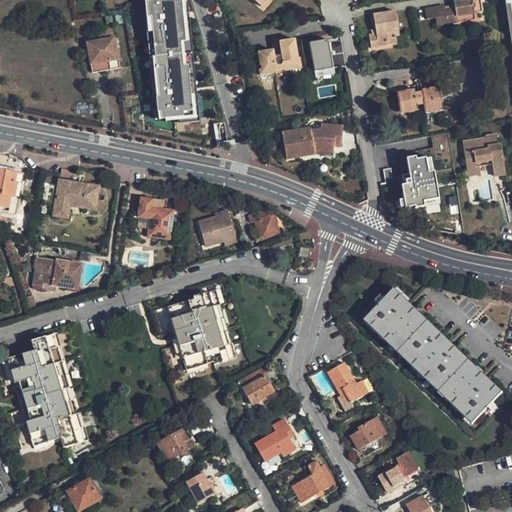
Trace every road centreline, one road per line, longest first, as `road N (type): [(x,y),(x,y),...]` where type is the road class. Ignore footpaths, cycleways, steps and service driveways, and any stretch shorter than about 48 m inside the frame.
road 1 (tertiary): [(331,217),(238,180),(0,132)]
road 2 (residential): [(4,339),(216,267),(246,267),(323,291)]
road 3 (residential): [(365,233),(373,202),(345,8)]
road 4 (residential): [(323,291),(299,384),(361,493)]
road 5 (tertiary): [(511,279),(365,233)]
road 6 (residential): [(241,140),(198,0)]
road 7 (residential): [(275,511),(212,396)]
